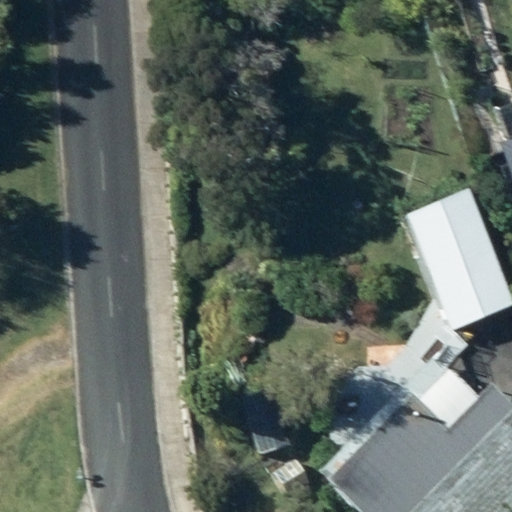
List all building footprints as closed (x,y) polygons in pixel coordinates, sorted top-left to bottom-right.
[(511,0),(459,0),(425,13),(464,121),(511,103),(511,0)] [(390,80),(327,108),(376,221),(440,193),(390,80)] [(353,258),(271,342),(380,448),(456,371),(467,381),(507,340),(455,288),(467,275),(437,246),(390,294),(353,258)] [(237,401),(257,454),(287,443),(267,390),(237,401)] [(290,461),(269,473),(284,497),(305,484),(290,461)]
